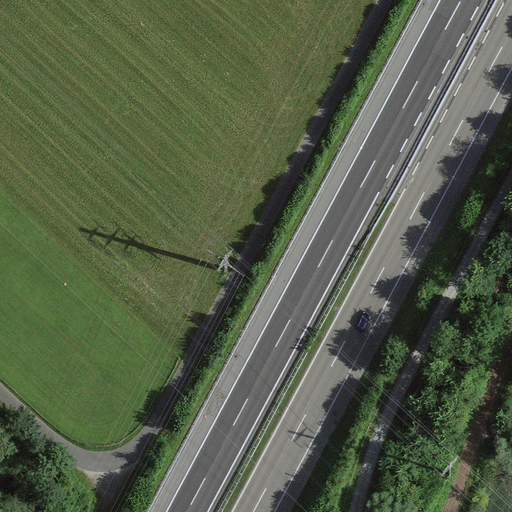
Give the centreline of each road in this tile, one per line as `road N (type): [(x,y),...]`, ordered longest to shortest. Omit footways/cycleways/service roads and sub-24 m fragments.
road 1 (track): [(388,0),(156,437),(112,459),(75,452),(0,386)]
road 2 (motorway): [(462,0),(188,511)]
road 3 (motorway): [(255,511),(511,34)]
road 4 (track): [(511,185),(391,419),(361,511)]
road 5 (unknown): [(511,381),(460,511)]
